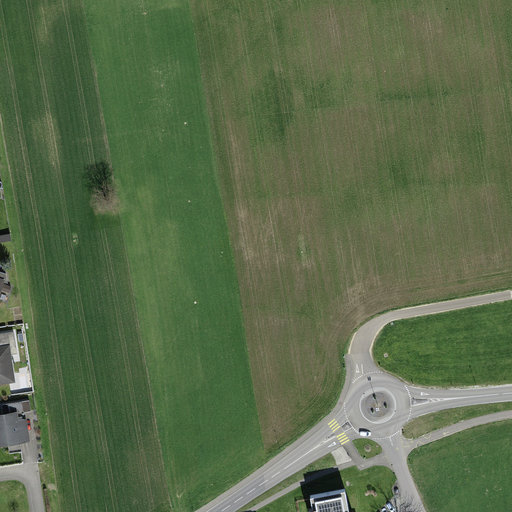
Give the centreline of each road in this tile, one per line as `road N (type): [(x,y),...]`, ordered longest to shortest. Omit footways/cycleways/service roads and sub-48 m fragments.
road 1 (track): [(363,384),(359,356),(369,328),(511,297)]
road 2 (track): [(511,411),(361,465),(343,438)]
